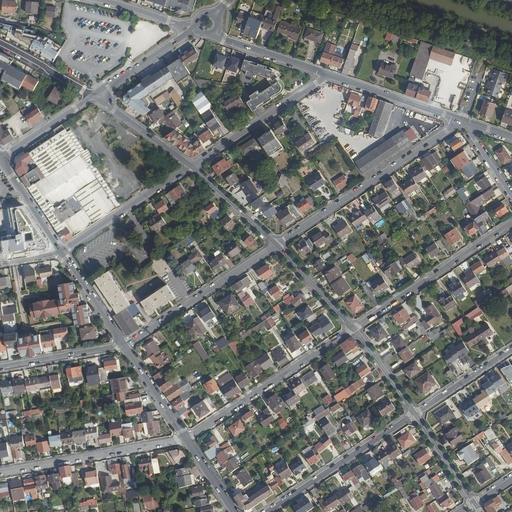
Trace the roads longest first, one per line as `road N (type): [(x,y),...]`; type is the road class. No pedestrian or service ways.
road 1 (residential): [(461,120),(276,244)]
road 2 (residential): [(186,439),(354,329)]
road 3 (residential): [(354,329),(511,223)]
road 4 (residential): [(0,472),(186,439)]
road 5 (residential): [(276,244),(123,345)]
road 6 (residential): [(267,511),(414,413)]
road 7 (residential): [(190,165),(327,75)]
road 8 (residential): [(60,252),(190,165)]
road 9 (residential): [(327,75),(461,120)]
road 10 (residential): [(123,345),(0,367)]
road 11 (tertiary): [(93,96),(197,28)]
road 12 (residential): [(216,32),(327,75)]
